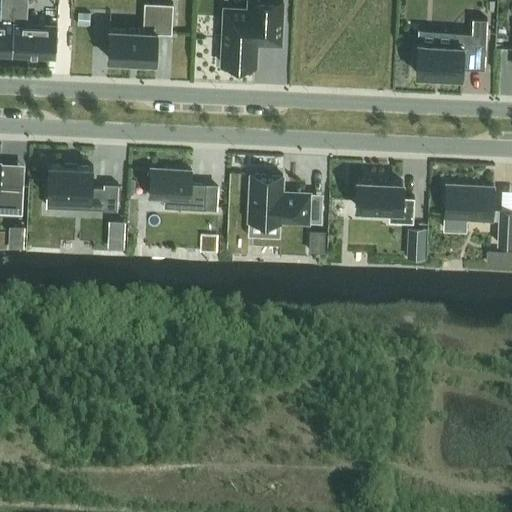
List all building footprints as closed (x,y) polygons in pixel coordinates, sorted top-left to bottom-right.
[(14,0),(1,0),(0,19),(0,51),(12,53),(14,0)] [(28,0),(14,0),(12,53),(56,55),(58,22),(27,20),(28,0)] [(224,16),(222,62),(256,64),(257,41),(281,42),(283,0),(249,0),(248,17),(224,16)] [(172,32),(173,2),(145,1),(143,29),(110,27),(108,57),(156,59),(158,31),(172,32)] [(90,24),(90,12),(79,11),(78,24),(90,24)] [(454,29),(453,41),(418,39),(416,72),(462,74),(464,44),(486,45),(487,17),(473,16),(472,30),(454,29)] [(0,173),(1,160),(0,160),(0,210),(22,212),(24,182),(0,180),(0,173)] [(49,163),(47,205),(67,206),(67,196),(104,197),(103,207),(118,208),(119,183),(105,182),(104,186),(93,185),(94,165),(49,163)] [(151,167),(149,194),(164,195),(164,201),(189,202),(189,206),(205,207),(218,208),(219,182),(206,181),(192,181),(192,169),(151,167)] [(308,220),(309,200),(310,191),(282,190),(283,174),(251,172),(249,219),(281,221),(281,219),(308,220)] [(415,195),(402,194),(403,180),(390,179),(377,178),(357,178),(356,206),(389,207),(389,219),(413,220),(415,195)] [(494,183),(446,181),(444,227),(466,228),(466,216),(492,218),(494,183)] [(321,221),(322,200),(309,200),(308,220),(321,221)] [(511,208),(500,208),(498,242),(511,242),(511,208)] [(109,217),(108,243),(123,244),(124,218),(109,217)] [(8,222),(7,244),(22,244),(23,223),(8,222)] [(325,250),(325,229),(310,229),(310,250),(325,250)] [(406,230),(405,254),(423,255),(424,231),(406,230)] [(511,248),(501,248),(500,261),(511,261),(511,248)]
